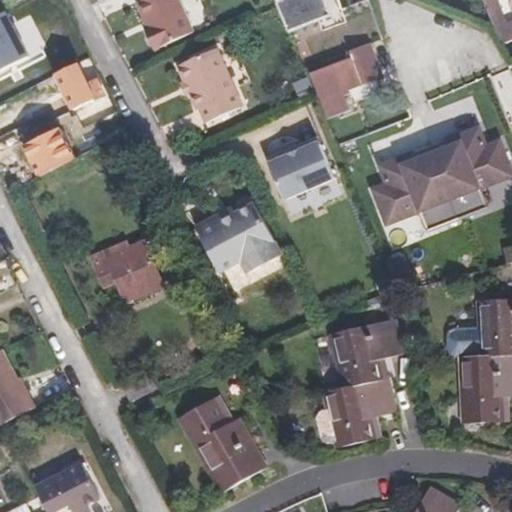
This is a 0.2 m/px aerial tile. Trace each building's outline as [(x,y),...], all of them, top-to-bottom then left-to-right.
[(179,0),(142,0),(143,2),(139,4),(150,29),(145,31),(156,53),(196,35),(179,0)] [(307,14),(300,0),(287,0),(296,19),(307,14)] [(485,0),(502,45),(511,41),(511,21),(507,23),(499,0),(485,0)] [(384,76),(374,51),(371,44),(351,52),(354,57),(312,76),(331,117),(352,108),(345,92),(366,84),(372,81),(384,76)] [(246,107),(218,48),(178,67),(198,111),(201,112),(208,125),(246,107)] [(95,103),(78,67),(58,77),(74,112),(95,103)] [(448,148),(482,135),(479,128),(445,141),(448,148)] [(477,181),(511,167),(501,141),(487,147),(482,135),(448,148),(445,141),(415,153),(418,160),(384,174),(389,186),(375,191),(386,217),(419,204),(422,211),(427,224),(485,201),(480,189),(477,181)] [(270,164),(285,199),(337,179),(321,143),(270,164)] [(418,160),(415,153),(381,166),(384,174),(418,160)] [(477,181),(480,189),(511,176),(511,168),(511,167),(477,181)] [(258,204),(238,213),(201,232),(220,271),(242,261),(249,274),(285,256),(258,204)] [(422,211),(419,204),(386,217),(388,224),(422,211)] [(201,232),(238,213),(235,206),(197,225),(201,232)] [(161,288),(143,246),(126,253),(124,247),(93,260),(105,288),(117,283),(124,303),(161,288)] [(391,266),(403,294),(417,290),(405,261),(391,266)] [(451,357),(459,358),(460,398),(449,398),(449,400),(450,424),(452,424),(499,423),(498,397),(511,396),(511,301),(479,302),(480,329),(452,330),(447,332),(446,336),(446,350),(451,357)] [(386,381),(382,382),(377,362),(402,356),(394,324),(334,338),(340,367),(326,370),(332,394),(326,395),(334,425),(321,429),(326,451),(372,440),(369,421),(394,415),(386,381)] [(216,347),(226,366),(240,359),(231,340),(216,347)] [(0,425),(37,408),(25,384),(20,387),(16,380),(2,352),(0,352),(0,425)] [(158,390),(150,376),(124,390),(131,403),(158,390)] [(22,378),(16,380),(20,387),(25,384),(22,378)] [(226,427),(212,403),(169,428),(181,448),(192,442),(223,494),(264,470),(236,422),(226,427)] [(83,465),(35,489),(47,511),(76,511),(87,506),(101,499),(83,465)] [(453,511),(456,508),(426,490),(413,511),(453,511)]
